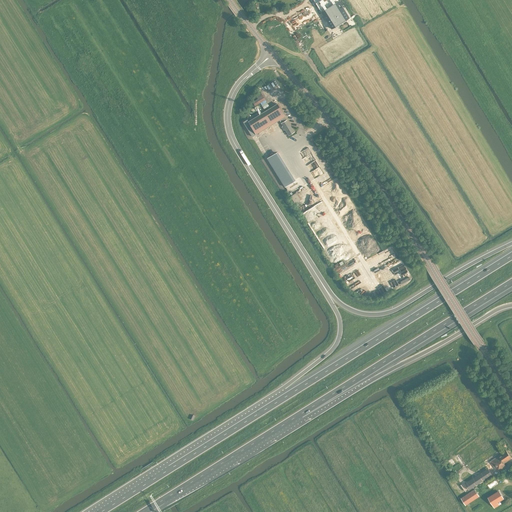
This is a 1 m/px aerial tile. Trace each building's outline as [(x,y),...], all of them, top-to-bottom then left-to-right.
[(337,0),(314,0),(320,10),(338,0),(337,0)] [(338,0),(320,11),(331,28),(349,17),(338,0)] [(263,93),(257,96),(258,98),(253,101),(255,105),(261,102),(264,108),(268,106),(263,93)] [(285,116),(277,103),(248,121),(256,134),(279,120),(281,123),(288,135),(294,131),(287,119),(286,119),(285,116)] [(247,119),(243,122),(252,136),(256,134),(248,121),(247,119)] [(284,187),(295,180),(278,150),(267,157),(270,163),(270,164),(278,179),(276,180),(278,184),(281,182),(284,187)] [(320,166),(311,171),(315,178),(324,173),(320,166)] [(294,202),(300,200),(297,192),(291,195),(294,202)] [(498,456),(490,461),(495,469),(496,468),(498,470),(502,470),(506,467),(504,463),(511,458),(506,450),(498,455),(498,456)] [(487,467),(472,477),(477,484),(491,473),(487,467)] [(472,477),(465,483),(469,489),(477,484),(472,477)] [(487,482),(484,484),(486,486),(487,486),(489,490),(498,484),(496,480),(488,485),(487,482)] [(475,489),(461,498),(465,505),(479,496),(475,489)] [(497,502),(503,498),(498,491),(488,498),(494,507),(498,504),(497,502)]
